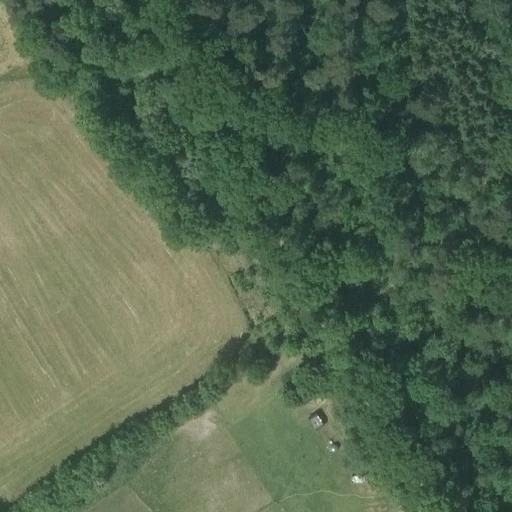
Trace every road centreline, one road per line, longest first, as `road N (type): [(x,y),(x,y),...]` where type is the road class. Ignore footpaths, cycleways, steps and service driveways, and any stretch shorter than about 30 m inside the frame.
road 1 (track): [(435,511),(134,0)]
road 2 (track): [(275,239),(367,187),(393,183)]
